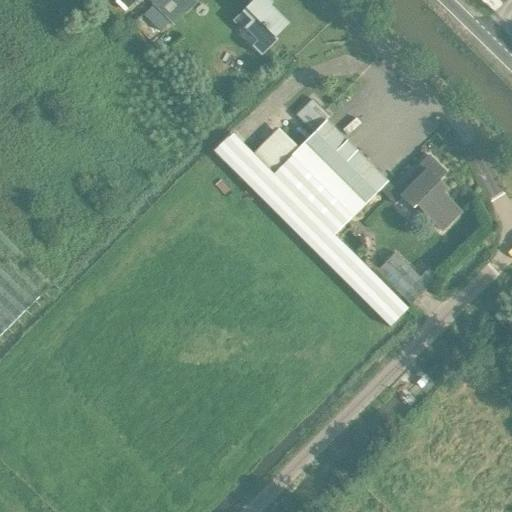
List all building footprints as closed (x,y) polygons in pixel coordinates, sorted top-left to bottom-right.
[(149,0),(173,24),(196,0),(149,0)] [(219,22),(197,0),(173,25),(198,50),(212,37),(207,34),(219,22)] [(273,38),(287,24),(265,3),(263,4),(259,0),(252,0),(233,19),(256,42),(251,47),(260,56),(276,41),(273,38)] [(386,182),(324,121),(329,116),(312,99),(296,115),(313,132),(293,153),(355,214),(386,182)] [(355,214),(293,153),(272,174),(231,133),(213,152),(388,328),(407,309),(353,254),(363,243),(348,228),(338,239),(335,235),(355,214)] [(414,205),(440,230),(459,212),(441,194),(445,190),(436,181),(445,173),(427,155),(393,190),(411,208),(414,205)] [(376,271),(410,306),(437,278),(429,270),(421,278),(395,252),(376,271)]
